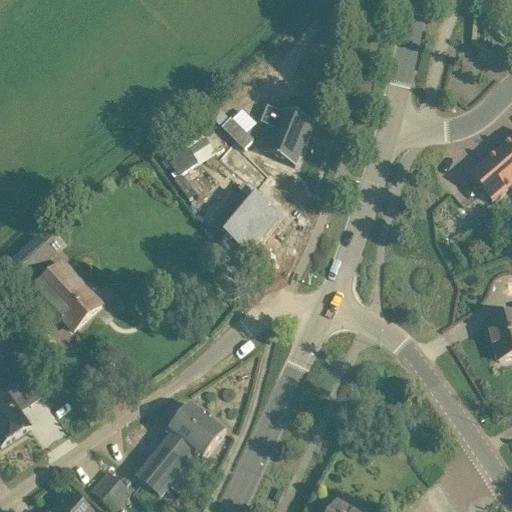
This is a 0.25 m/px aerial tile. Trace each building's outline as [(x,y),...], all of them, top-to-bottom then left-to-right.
[(251,96),(266,78),(254,68),(239,86),(251,96)] [(268,110),(261,127),(275,133),(265,158),(295,170),(313,126),(283,114),(282,116),(268,110)] [(222,132),(234,144),(244,154),(254,144),(247,138),(233,124),(231,122),(229,124),(222,132)] [(270,179),(244,154),(234,144),(223,156),(219,162),(257,194),(270,179)] [(511,144),(471,180),(492,206),(508,193),(511,198),(511,144)] [(263,213),(267,209),(248,192),(217,228),(247,255),(275,223),(263,213)] [(459,231),(486,209),(478,200),(451,222),(459,231)] [(46,268),(28,249),(0,274),(0,303),(3,307),(46,268)] [(36,293),(75,335),(102,309),(63,268),(36,293)] [(511,319),(485,326),(490,345),(494,344),(499,365),(511,361),(511,319)] [(0,447),(1,450),(30,431),(21,416),(44,401),(14,357),(0,366),(0,447)] [(134,480),(160,501),(194,460),(202,466),(226,436),(192,408),(134,480)] [(110,511),(119,511),(133,497),(108,475),(91,495),(110,511)] [(84,511),(69,498),(57,511),(84,511)] [(334,511),(357,511),(341,502),(334,511)]
